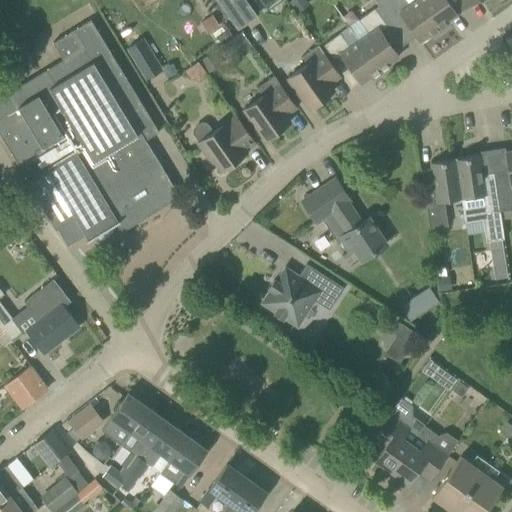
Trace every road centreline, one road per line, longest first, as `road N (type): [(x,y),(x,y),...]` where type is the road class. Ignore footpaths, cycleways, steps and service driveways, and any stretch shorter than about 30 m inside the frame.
road 1 (residential): [(125,346),(193,259),(282,175),(340,133),(394,110)]
road 2 (residential): [(349,511),(125,346)]
road 3 (residential): [(0,447),(125,346)]
road 4 (residential): [(394,110),(511,13)]
